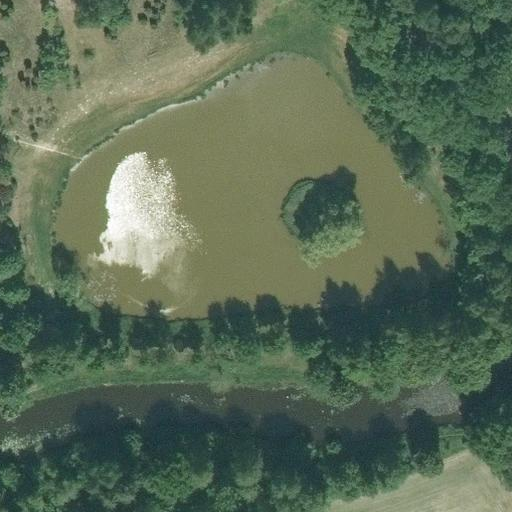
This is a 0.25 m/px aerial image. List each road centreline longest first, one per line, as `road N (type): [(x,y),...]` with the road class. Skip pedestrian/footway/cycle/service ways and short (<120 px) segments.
road 1 (track): [(70,511),(120,486),(157,452),(327,473),(511,436)]
road 2 (unclassified): [(395,0),(502,120)]
